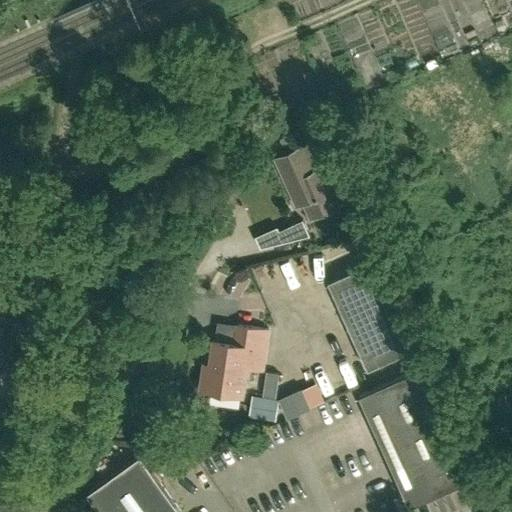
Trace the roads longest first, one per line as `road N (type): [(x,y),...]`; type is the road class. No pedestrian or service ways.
road 1 (unclassified): [(0,487),(24,395),(84,0)]
road 2 (track): [(59,171),(127,167),(172,150),(202,130),(245,56),(366,0)]
road 3 (unclassified): [(55,511),(159,329),(189,313),(236,312)]
